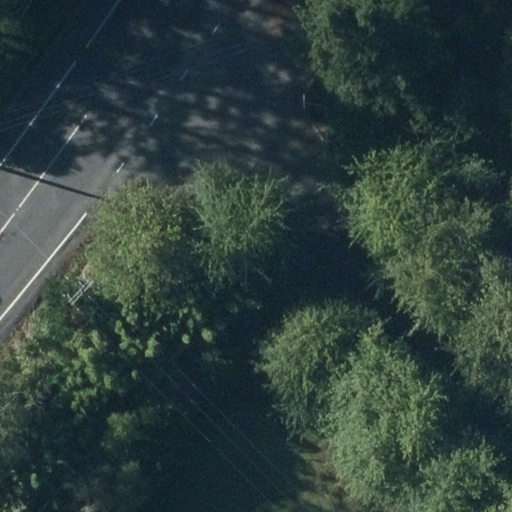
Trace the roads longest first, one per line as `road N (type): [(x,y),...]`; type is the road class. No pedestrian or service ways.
road 1 (unclassified): [(138,68),(511,463)]
road 2 (secondary): [(138,68),(0,250)]
